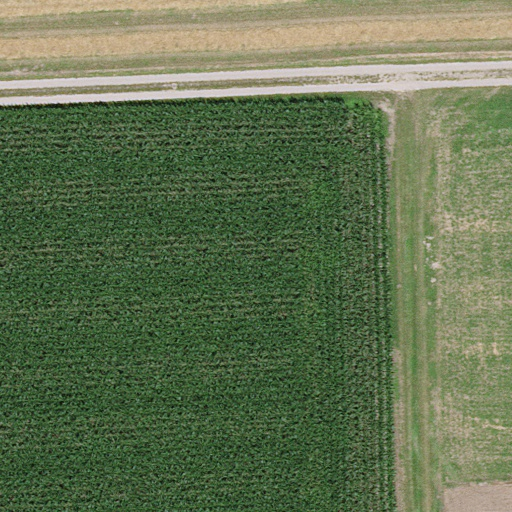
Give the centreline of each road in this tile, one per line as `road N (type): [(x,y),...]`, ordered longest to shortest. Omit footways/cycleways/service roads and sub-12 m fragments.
road 1 (track): [(0,94),(511,77)]
road 2 (track): [(411,511),(404,308),(410,81)]
